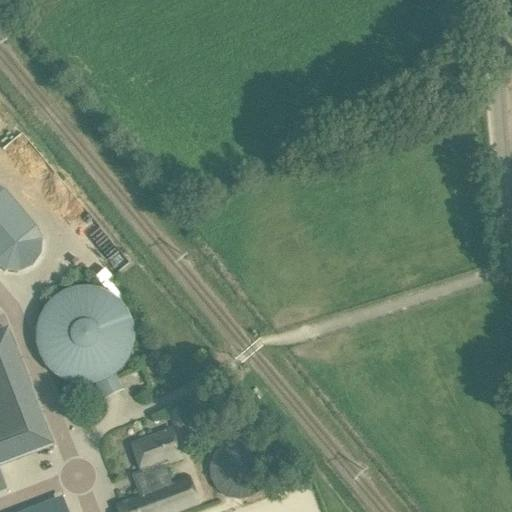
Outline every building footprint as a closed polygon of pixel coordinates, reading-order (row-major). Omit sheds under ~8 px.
[(11,152),(26,172),(46,157),(32,137),(11,152)] [(38,330),(38,337),(38,343),(40,350),(42,357),(45,363),(49,369),(54,373),(59,377),(64,381),(70,383),(75,385),(80,386),(86,386),(92,386),(98,385),(104,384),(110,381),(116,378),(122,373),(126,368),(130,362),(133,356),(136,350),(137,343),(137,337),(137,331),(136,326),(135,320),(132,315),(130,310),(126,305),(122,301),(116,296),(111,293),(104,290),(98,288),(91,287),(84,287),(77,288),(71,290),(65,293),(60,296),(55,299),(48,307),(45,312),(42,317),(40,323),(38,330)] [(180,333),(194,322),(188,314),(174,325),(180,333)] [(0,485),(2,485),(0,478),(0,465),(52,446),(7,331),(0,334),(0,485)] [(134,391),(155,384),(151,371),(130,378),(134,391)] [(182,408),(169,414),(176,430),(189,424),(182,408)] [(141,496),(116,506),(118,511),(181,511),(199,506),(189,479),(171,486),(164,466),(182,459),(171,431),(131,445),(142,474),(134,477),(141,496)] [(248,467),(228,486),(249,509),(280,482),(250,449),(240,458),(248,467)]
